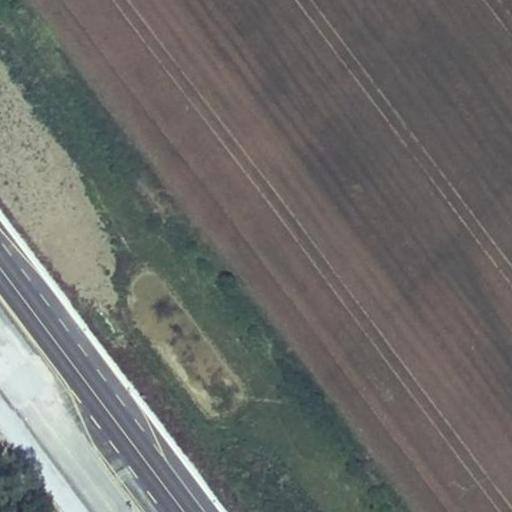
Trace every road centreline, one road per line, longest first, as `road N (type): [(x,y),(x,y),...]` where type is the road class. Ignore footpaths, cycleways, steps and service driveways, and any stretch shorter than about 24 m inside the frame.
road 1 (motorway): [(184,511),(0,268)]
road 2 (motorway): [(0,351),(121,511)]
